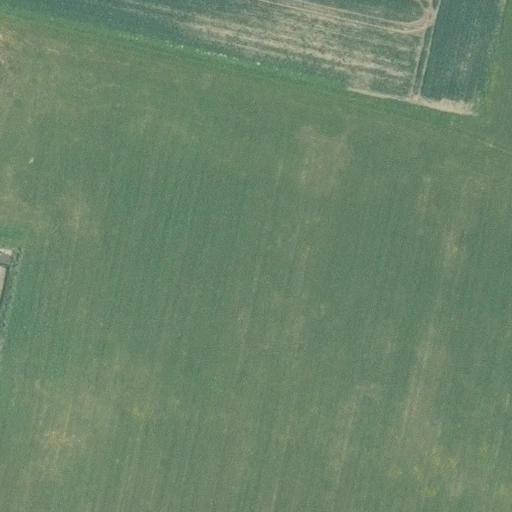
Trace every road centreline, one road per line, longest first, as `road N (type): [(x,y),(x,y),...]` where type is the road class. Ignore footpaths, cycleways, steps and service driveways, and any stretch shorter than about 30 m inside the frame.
road 1 (residential): [(511,318),(135,228)]
road 2 (residential): [(135,228),(66,511)]
road 3 (residential): [(135,228),(0,195)]
